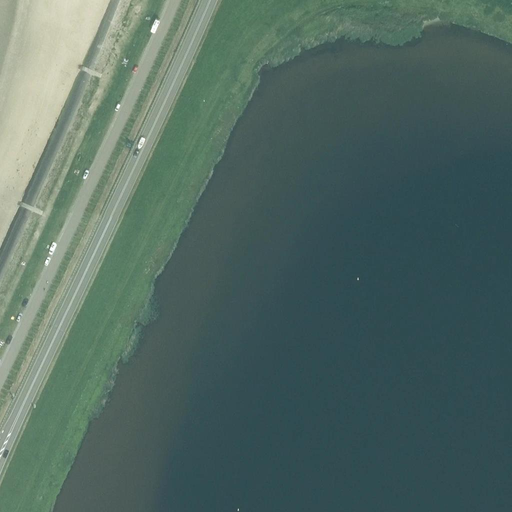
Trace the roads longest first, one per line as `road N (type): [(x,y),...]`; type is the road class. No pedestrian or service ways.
road 1 (trunk): [(0,454),(210,0)]
road 2 (unclassified): [(0,375),(172,0)]
